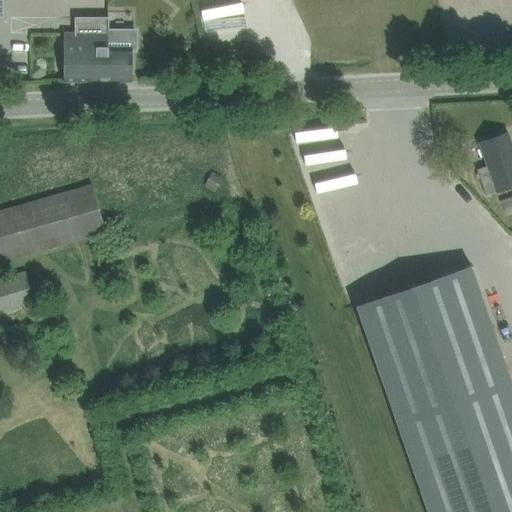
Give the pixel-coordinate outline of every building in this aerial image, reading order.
[(138,51),(138,29),(108,29),(108,17),(75,16),(75,32),(65,32),(65,61),(65,81),(132,81),(132,61),(132,51),(138,51)] [(479,174),(482,184),(485,191),(496,188),(497,191),(511,185),(511,145),(508,133),(480,142),(490,170),(479,174)] [(223,178),(212,171),(203,186),(215,193),(223,178)] [(92,188),(0,212),(0,254),(103,227),(92,188)] [(355,301),(427,511),(511,511),(511,388),(468,262),(355,301)] [(25,272),(0,279),(0,314),(35,304),(25,272)]
